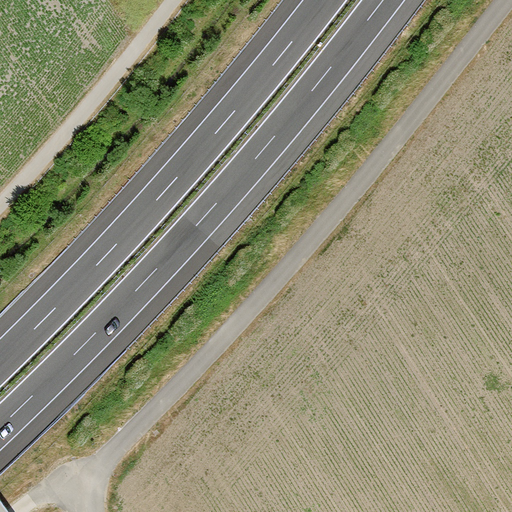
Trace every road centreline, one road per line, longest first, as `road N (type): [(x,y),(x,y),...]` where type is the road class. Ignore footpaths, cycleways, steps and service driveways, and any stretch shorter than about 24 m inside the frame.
road 1 (track): [(95,511),(100,470),(113,451),(292,265),(506,0)]
road 2 (motorway): [(0,428),(150,278),(383,0)]
road 3 (motorway): [(324,0),(229,117),(0,361)]
road 4 (track): [(173,0),(0,211)]
